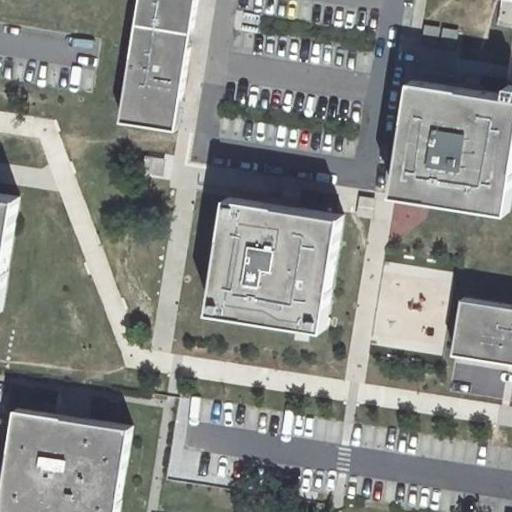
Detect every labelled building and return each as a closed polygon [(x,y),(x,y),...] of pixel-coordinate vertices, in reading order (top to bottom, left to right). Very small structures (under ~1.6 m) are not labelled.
[(142,0),(123,119),(177,127),(185,78),(179,77),(181,64),(187,65),(197,0),(142,0)] [(181,64),(179,77),(185,78),(187,65),(181,64)] [(413,80),(396,192),(509,210),(511,193),(511,84),(509,84),(507,94),(479,90),(478,98),(448,93),(449,85),(413,80)] [(449,85),(448,93),(478,98),(479,90),(449,85)] [(0,309),(19,196),(0,192),(0,309)] [(294,215),(263,211),(265,202),(229,196),(212,309),(325,327),(343,215),(295,206),(294,215)] [(265,202),(263,211),(294,215),(295,206),(265,202)] [(511,305),(465,297),(456,352),(506,360),(507,353),(511,354),(511,305)] [(19,407),(1,511),(118,511),(133,425),(84,417),(83,426),(52,421),(53,413),(19,407)] [(53,413),(52,421),(83,426),(84,417),(53,413)]
